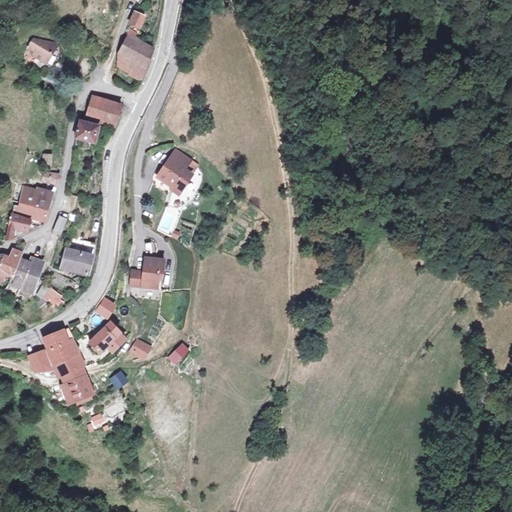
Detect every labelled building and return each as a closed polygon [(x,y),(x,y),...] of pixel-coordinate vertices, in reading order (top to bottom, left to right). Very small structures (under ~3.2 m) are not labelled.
[(148,11),(138,9),(134,25),(144,27),(148,11)] [(144,33),(133,30),(126,59),(144,64),(147,49),(150,40),(143,38),(144,33)] [(41,43),(29,41),(21,55),(40,66),(51,48),(41,43)] [(55,46),(51,48),(40,66),(43,74),(50,68),(57,62),(59,47),(55,46)] [(158,51),(147,49),(144,64),(126,59),(124,67),(152,76),(158,51)] [(80,62),(76,61),(70,84),(76,84),(80,82),(85,80),(88,68),(84,64),(80,62)] [(119,104),(95,96),(88,115),(112,123),(119,104)] [(119,104),(112,123),(120,126),(127,107),(119,104)] [(85,123),(79,140),(96,147),(102,129),(85,123)] [(56,159),(42,157),(40,168),(54,170),(56,159)] [(55,185),(58,176),(42,172),(39,181),(55,185)] [(183,196),(160,181),(148,201),(164,211),(166,207),(174,212),(183,196)] [(23,184),(15,214),(44,222),(53,192),(23,184)] [(170,219),(174,212),(166,207),(164,211),(162,214),(170,219)] [(13,242),(16,231),(27,234),(32,220),(12,214),(4,239),(13,242)] [(61,236),(66,219),(57,216),(52,233),(61,236)] [(151,241),(145,240),(143,265),(127,263),(125,287),(165,290),(168,259),(150,258),(151,241)] [(102,251),(71,248),(66,265),(94,274),(102,251)] [(19,250),(0,256),(0,269),(1,271),(9,273),(12,258),(18,258),(19,250)] [(28,252),(19,250),(18,258),(12,258),(9,273),(16,275),(22,277),(25,265),(28,252)] [(48,265),(37,263),(36,268),(30,289),(40,291),(48,265)] [(36,268),(25,265),(22,277),(19,286),(30,289),(36,268)] [(1,271),(0,269),(0,284),(11,289),(16,275),(9,273),(1,271)] [(123,303),(109,295),(102,309),(116,316),(123,303)] [(133,337),(111,314),(89,336),(106,353),(114,346),(118,351),(133,337)] [(53,347),(35,354),(42,372),(62,371),(81,406),(106,394),(73,327),(49,338),(53,347)] [(137,338),(128,352),(143,362),(152,348),(137,338)] [(174,366),(189,351),(181,343),(166,358),(174,366)] [(120,371),(108,379),(116,391),(128,382),(120,371)] [(107,421),(127,411),(122,400),(102,409),(107,421)] [(89,418),(93,429),(105,425),(101,414),(89,418)]
